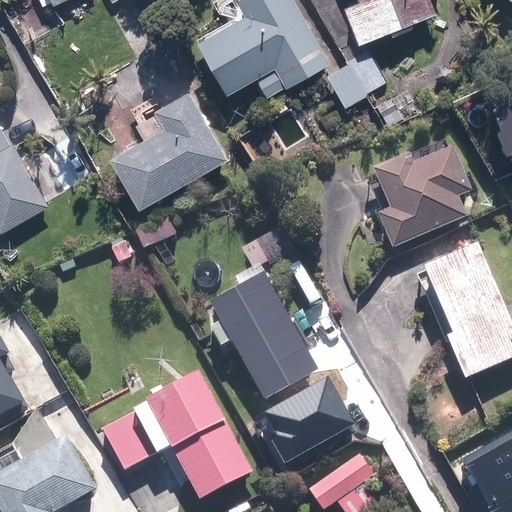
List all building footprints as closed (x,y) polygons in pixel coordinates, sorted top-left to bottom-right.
[(44,0),(49,10),(69,0),(44,0)] [(337,62),(302,0),(240,0),(248,13),(204,37),(234,93),(262,78),(273,97),(337,62)] [(354,0),(351,1),(367,42),(444,12),(439,0),(354,0)] [(372,52),(333,73),(351,105),(390,84),(372,52)] [(119,154),(149,206),(236,157),(197,87),(164,106),(174,124),(119,154)] [(412,88),(381,104),(394,127),(425,111),(412,88)] [(0,101),(0,218),(7,231),(57,204),(22,141),(16,144),(0,114),(0,111),(4,109),(0,101)] [(511,104),(493,112),(511,156),(511,104)] [(383,214),(398,249),(475,217),(467,197),(478,192),(455,138),(380,170),(397,208),(383,214)] [(170,221),(145,233),(154,250),(178,239),(170,221)] [(511,360),(511,303),(487,242),(421,269),(452,346),(457,344),(471,377),(511,360)] [(274,273),(219,301),(230,322),(219,328),(230,349),(241,344),(270,400),(326,372),(274,273)] [(0,414),(25,400),(0,358),(0,355),(6,352),(0,341),(0,414)] [(234,419),(209,369),(184,382),(185,384),(166,394),(162,385),(153,390),(159,401),(106,427),(127,470),(179,445),(205,498),(258,472),(232,420),(234,419)] [(343,416),(322,379),(283,401),(304,438),(343,416)] [(60,511),(104,489),(75,434),(61,441),(42,408),(20,444),(0,454),(0,488),(12,511),(60,511)] [(511,431),(464,458),(479,486),(511,467),(511,431)] [(379,475),(364,454),(315,488),(330,509),(342,500),(346,506),(367,491),(363,485),(379,475)] [(492,509),(511,498),(511,467),(479,486),(492,509)] [(511,511),(511,498),(492,509),(493,511),(511,511)]
